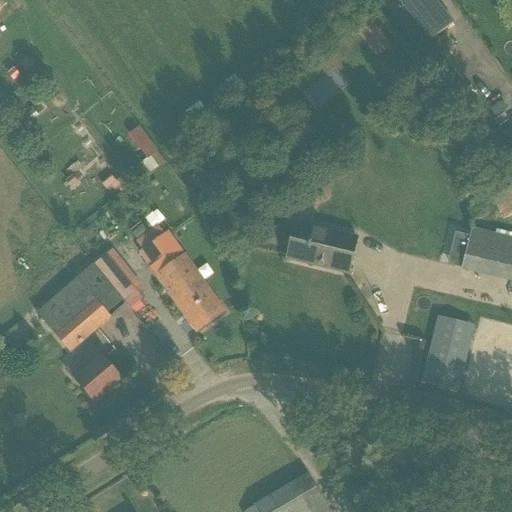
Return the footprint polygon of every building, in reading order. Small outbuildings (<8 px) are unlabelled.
[(396,0),(430,42),(453,23),(435,0),(396,0)] [(369,19),(355,31),(368,48),(383,36),(369,19)] [(495,117),(507,109),(503,103),(490,110),(495,117)] [(157,152),(142,163),(150,174),(165,163),(157,152)] [(72,177),(65,182),(70,188),(77,183),(72,177)] [(112,178),(102,185),(106,190),(111,187),(114,191),(117,189),(121,193),(132,185),(128,180),(124,183),(120,179),(116,182),(112,178)] [(284,209),(282,217),(290,218),(292,210),(284,209)] [(51,212),(35,225),(59,256),(75,243),(51,212)] [(147,222),(131,233),(138,242),(161,226),(153,216),(146,221),(147,222)] [(287,259),(349,275),(357,240),(295,224),(287,259)] [(511,283),(511,237),(472,228),(461,271),(511,283)] [(146,250),(141,254),(162,284),(186,316),(198,332),(220,316),(224,313),(212,297),(189,264),(167,234),(158,241),(146,250)] [(53,333),(71,353),(111,318),(94,298),(53,333)] [(459,394),(477,325),(439,315),(422,384),(459,394)] [(67,372),(94,403),(109,390),(121,381),(104,359),(98,364),(89,353),(67,372)] [(246,511),(328,511),(308,476),(246,511)]
